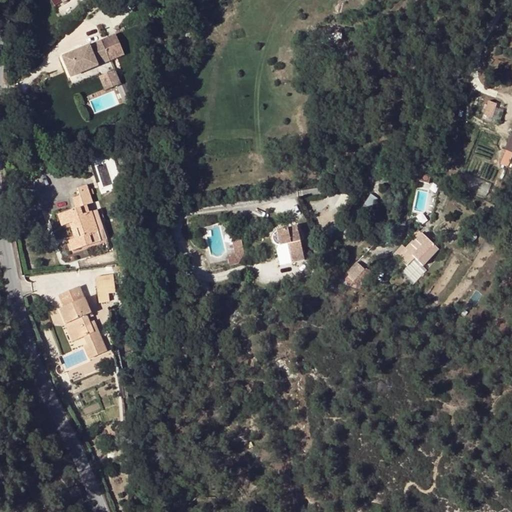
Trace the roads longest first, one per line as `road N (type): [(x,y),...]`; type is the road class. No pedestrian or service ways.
road 1 (tertiary): [(101,511),(28,327),(0,116)]
road 2 (unknown): [(179,0),(168,150),(179,258),(206,281),(288,275)]
